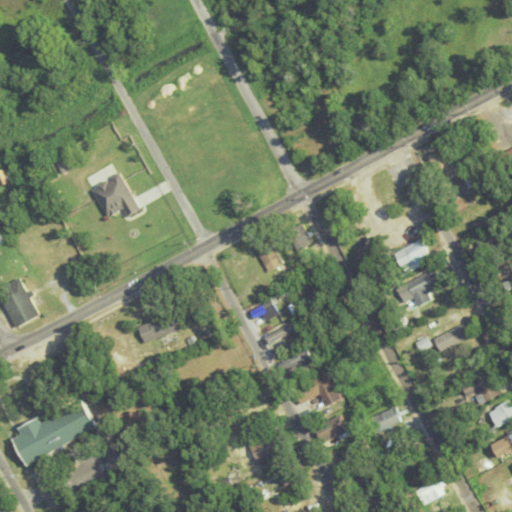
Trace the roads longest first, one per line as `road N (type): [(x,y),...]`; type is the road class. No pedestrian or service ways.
road 1 (residential): [(475,511),(194,0)]
road 2 (tertiary): [(511,81),(208,245)]
road 3 (residential): [(345,511),(201,249)]
road 4 (residential): [(208,245),(69,0)]
road 5 (residential): [(511,350),(399,143)]
road 6 (tertiary): [(201,249),(0,355)]
